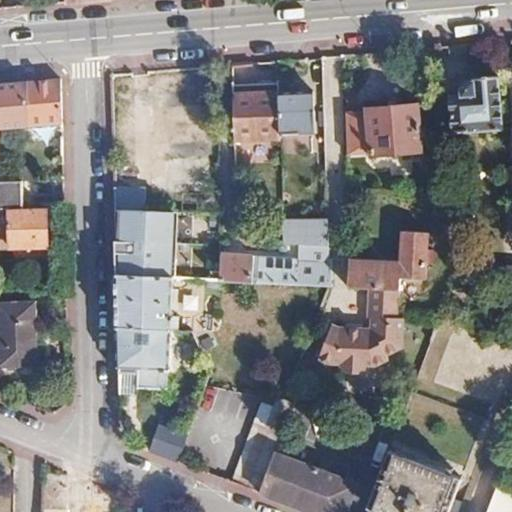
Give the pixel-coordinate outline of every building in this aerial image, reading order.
[(465,91),(452,92),(456,132),(504,128),(500,74),(475,77),(475,81),(464,82),(465,91)] [(62,79),(0,84),(0,129),(63,127),(62,79)] [(314,93),(280,94),(281,135),(314,135),(314,93)] [(234,94),(234,109),(235,139),(281,139),(281,135),(280,94),(234,94)] [(419,105),(370,110),(375,154),(423,153),(419,105)] [(326,175),(311,175),(312,205),(327,205),(326,175)] [(0,204),(27,203),(26,181),(0,181),(0,204)] [(132,206),(114,205),(117,328),(170,331),(173,278),(196,279),(221,280),(221,254),(221,214),(132,209),(132,206)] [(48,213),(11,214),(11,247),(49,246),(48,213)] [(328,220),(284,220),(285,244),(329,248),(328,220)] [(402,264),(351,263),(350,289),(373,290),(403,291),(403,282),(429,282),(429,233),(404,233),(402,264)] [(299,258),(221,254),(221,280),(330,286),(331,270),(299,268),(299,258)] [(511,271),(500,270),(499,293),(511,293),(511,271)] [(341,329),(333,325),(320,359),(334,364),(344,364),(347,374),(358,376),(369,368),(381,370),(389,365),(391,365),(394,361),(392,359),(406,350),(407,319),(402,318),(403,291),(373,290),(373,318),(376,319),(376,330),(341,329)] [(35,307),(0,305),(0,338),(1,367),(37,367),(35,307)] [(419,375),(437,383),(459,328),(441,321),(419,375)] [(118,367),(138,368),(137,389),(145,389),(144,400),(163,401),(163,390),(167,391),(170,331),(117,328),(118,367)] [(295,404),(280,399),(268,431),(283,436),(293,409),(295,404)] [(268,431),(255,426),(233,483),(261,494),(276,454),(283,436),(268,431)] [(189,438),(164,429),(154,453),(180,463),(189,438)] [(451,511),(464,480),(392,452),(370,507),(381,511),(451,511)] [(276,454),(261,494),(308,511),(348,511),(359,485),(276,454)] [(511,511),(511,483),(501,482),(497,492),(488,511),(511,511)]
